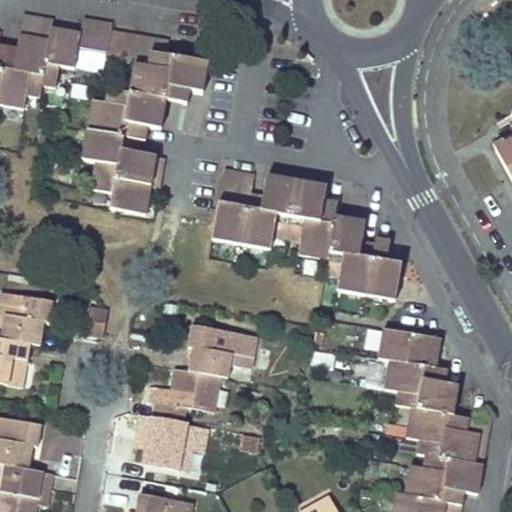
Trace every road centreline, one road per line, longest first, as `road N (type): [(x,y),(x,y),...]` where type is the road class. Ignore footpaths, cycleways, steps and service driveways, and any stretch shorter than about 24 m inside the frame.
road 1 (tertiary): [(401,160),(511,360)]
road 2 (residential): [(95,405),(112,384),(111,364),(99,355),(74,361),(69,379),(83,402)]
road 3 (tertiary): [(343,53),(401,160)]
